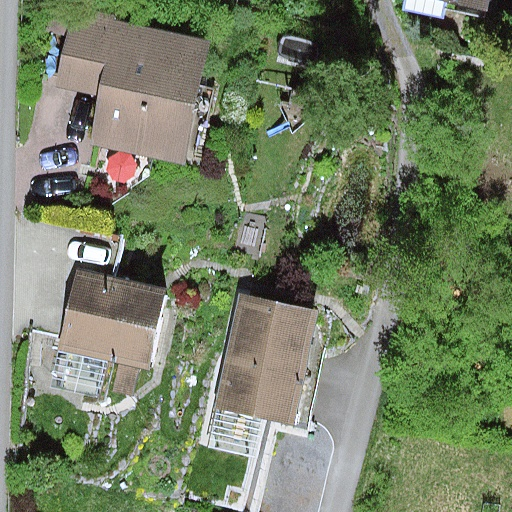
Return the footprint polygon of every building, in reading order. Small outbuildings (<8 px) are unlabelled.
[(421,0),(488,16),(491,0),(421,0)] [(101,97),(116,23),(118,14),(75,4),(56,86),(101,97)] [(211,43),(116,23),(101,97),(91,147),(186,166),(211,43)] [(116,240),(60,230),(41,335),(59,339),(56,354),(153,371),(167,293),(108,283),(116,240)] [(327,314),(238,296),(215,407),(304,425),(327,314)]
